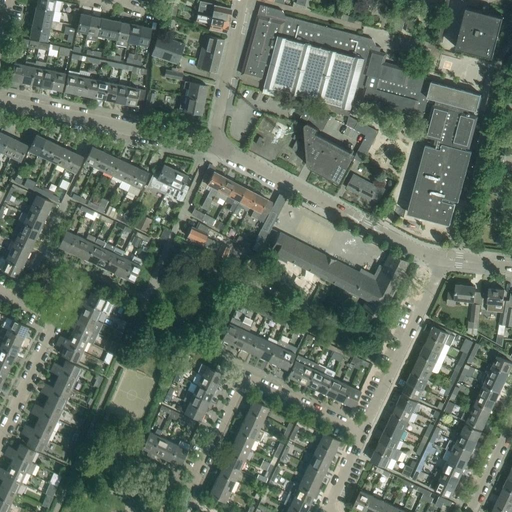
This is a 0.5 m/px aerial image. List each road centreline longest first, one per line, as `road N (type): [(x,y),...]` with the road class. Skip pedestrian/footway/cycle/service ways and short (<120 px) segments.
road 1 (residential): [(179,511),(242,376),(362,432)]
road 2 (tertiary): [(212,144),(442,258)]
road 3 (tertiary): [(0,100),(212,144)]
road 4 (residential): [(0,441),(56,316),(0,290)]
road 5 (residential): [(362,432),(442,258)]
road 6 (residential): [(212,144),(244,0)]
